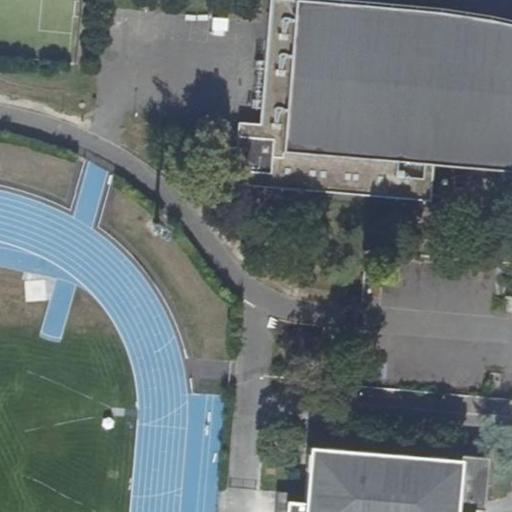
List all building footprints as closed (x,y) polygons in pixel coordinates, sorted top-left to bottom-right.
[(204,8),(203,0),(182,0),(183,9),(204,8)] [(274,0),(263,128),(289,129),(299,2),(274,0)] [(288,154),(325,157),(327,128),(337,5),(299,2),(289,129),(288,154)] [(325,157),(435,167),(511,173),(511,24),(486,18),(337,5),(327,128),(325,157)] [(232,189),(322,196),(322,190),(325,157),(288,154),(289,129),(263,128),(237,126),(236,141),(272,144),(270,175),(234,172),(232,189)] [(322,190),(322,196),(431,204),(435,167),(325,157),(322,190)] [(303,503),(285,501),(284,511),(471,511),(472,509),(482,510),(487,459),(459,456),(458,462),(308,447),(303,503)] [(284,511),(285,501),(286,493),(274,492),(272,511),(284,511)]
